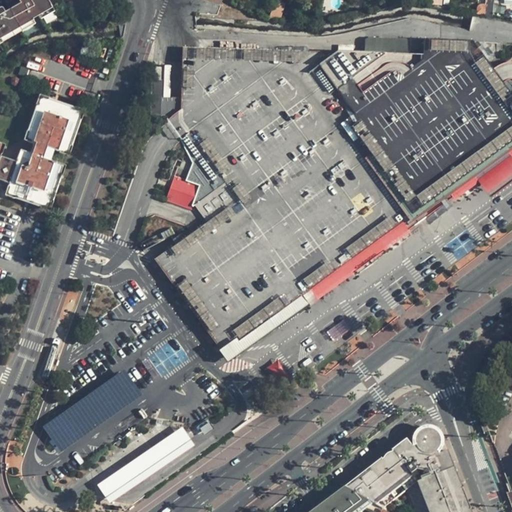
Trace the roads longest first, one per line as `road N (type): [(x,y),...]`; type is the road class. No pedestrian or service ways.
road 1 (tertiary): [(0,418),(144,0)]
road 2 (primary): [(389,345),(171,511)]
road 3 (primary): [(229,511),(425,356)]
road 4 (residential): [(425,356),(487,511)]
